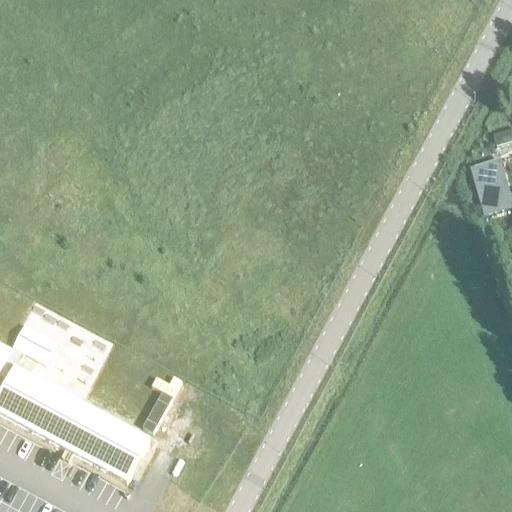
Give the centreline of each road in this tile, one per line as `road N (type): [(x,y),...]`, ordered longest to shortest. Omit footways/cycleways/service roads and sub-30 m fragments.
road 1 (unclassified): [(511,7),(244,511)]
road 2 (unknown): [(122,511),(0,449)]
